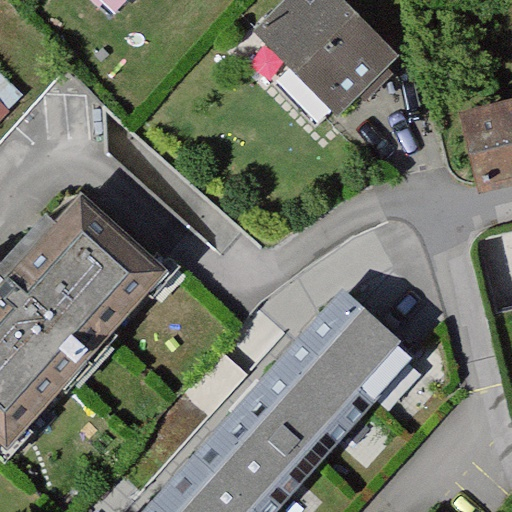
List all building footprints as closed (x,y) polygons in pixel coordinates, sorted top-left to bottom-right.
[(405,63),(342,0),(301,0),(261,40),(345,123),(405,63)] [(0,126),(23,78),(0,66),(0,126)] [(511,110),(468,121),(486,192),(511,184),(511,110)] [(169,280),(86,205),(0,300),(0,450),(8,458),(169,280)] [(506,253),(479,260),(491,306),(511,300),(511,237),(502,240),(506,253)] [(296,511),(430,362),(348,290),(150,511),(296,511)]
